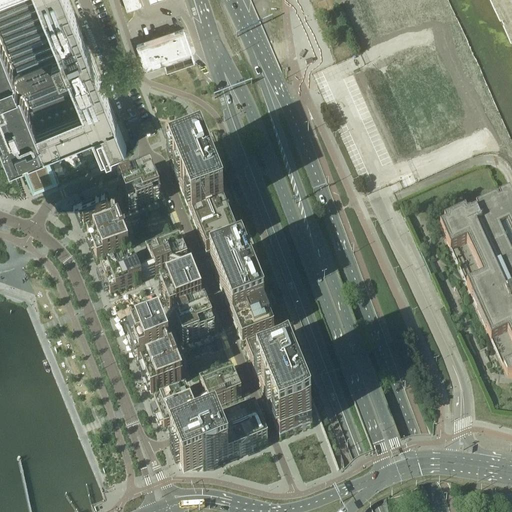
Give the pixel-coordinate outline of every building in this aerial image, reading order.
[(116,119),(68,0),(0,0),(0,47),(46,150),(93,132),(93,131),(93,130),(94,131),(97,130),(108,155),(113,153),(112,151),(111,149),(124,144),(125,146),(126,147),(127,147),(116,120),(117,120),(116,119)] [(141,6),(139,0),(124,0),(128,10),(137,7),(141,6)] [(195,62),(183,29),(138,46),(146,71),(165,64),(167,72),(195,62)] [(46,150),(0,47),(0,139),(15,175),(24,171),(33,193),(59,182),(52,164),(51,162),(46,150)] [(418,51),(382,65),(391,87),(400,83),(398,78),(405,76),(402,69),(416,63),(418,67),(425,64),(424,62),(422,62),(418,51)] [(201,154),(169,167),(193,228),(204,256),(237,243),(226,215),(201,154)] [(151,174),(123,186),(132,209),(160,198),(151,174)] [(475,207),(477,211),(474,212),(474,213),(472,214),(470,215),(470,214),(467,215),(465,212),(444,221),(445,225),(439,228),(450,251),(466,244),(483,279),(468,286),(466,287),(507,378),(511,378),(511,198),(509,192),(498,197),(500,200),(498,201),(497,197),(477,206),(475,207)] [(86,200),(73,206),(82,229),(104,221),(110,218),(100,195),(86,200)] [(115,229),(86,240),(96,263),(124,252),(115,229)] [(180,241),(152,252),(161,276),(190,265),(180,241)] [(238,258),(210,269),(234,329),(241,347),(274,335),(266,316),(243,257),(238,258)] [(128,262),(100,273),(109,296),(137,285),(128,262)] [(195,277),(167,289),(176,312),(204,301),(195,277)] [(208,311),(180,322),(190,346),(218,335),(208,311)] [(156,332),(128,343),(137,366),(165,355),(156,332)] [(278,345),(246,357),(260,392),(280,441),(312,428),(292,379),(278,345)] [(169,364),(141,375),(150,399),(179,388),(169,364)] [(233,374),(205,386),(208,394),(212,404),(214,409),(225,405),(242,398),(236,383),(233,374)] [(182,396),(154,407),(163,431),(191,420),(182,396)] [(267,446),(255,415),(216,431),(171,449),(181,475),(183,480),(195,475),(229,462),(267,446)]
